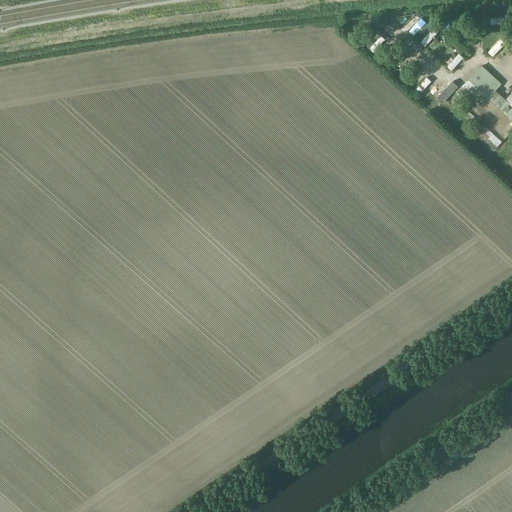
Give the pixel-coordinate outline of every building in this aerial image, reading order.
[(409,29),(414,34),(419,29),(422,32),(430,24),(422,16),(409,29)] [(421,40),(425,45),(438,31),(434,27),(421,40)] [(381,35),(370,46),(375,51),(386,40),(381,35)] [(501,37),(489,50),(493,54),(506,42),(501,37)] [(454,69),(463,54),(458,51),(449,66),(454,69)] [(511,93),(506,100),(496,90),(499,87),(480,69),(456,94),(473,109),(470,112),(440,85),(436,91),(497,146),(511,129),(511,93)] [(422,93),(431,78),(425,75),(417,89),(422,93)]
